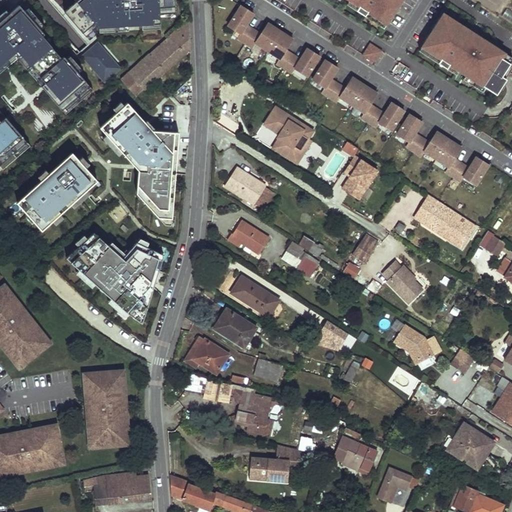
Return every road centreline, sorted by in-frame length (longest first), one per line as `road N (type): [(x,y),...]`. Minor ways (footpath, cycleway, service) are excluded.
road 1 (residential): [(257,0),(511,164)]
road 2 (tertiary): [(163,511),(155,376),(192,239)]
road 3 (unclassified): [(202,120),(381,234)]
road 4 (unclassified): [(192,239),(315,317)]
road 5 (tertiary): [(202,120),(198,0)]
